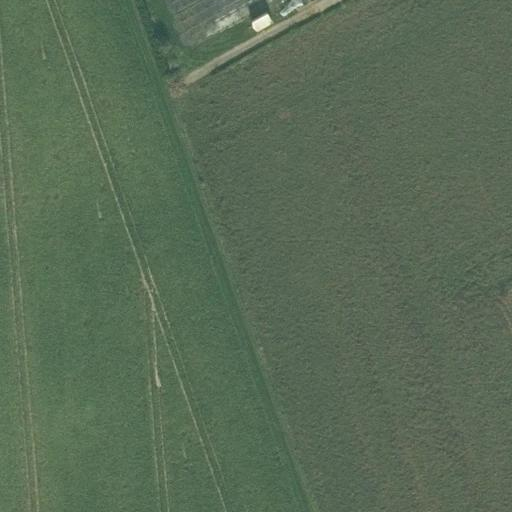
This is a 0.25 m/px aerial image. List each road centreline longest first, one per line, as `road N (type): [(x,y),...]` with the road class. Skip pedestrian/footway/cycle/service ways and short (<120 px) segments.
road 1 (track): [(126,0),(305,511)]
road 2 (track): [(161,100),(338,0)]
